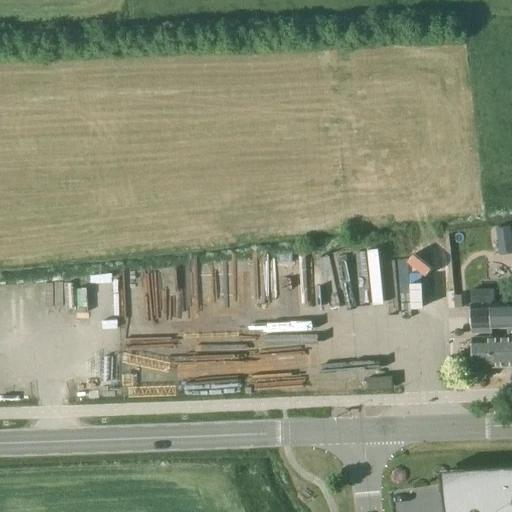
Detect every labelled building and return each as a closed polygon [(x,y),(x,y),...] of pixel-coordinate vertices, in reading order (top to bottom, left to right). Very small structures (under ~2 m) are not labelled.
[(365,282),(349,235),(328,242),(343,290),(365,282)] [(445,295),(443,244),(388,247),(389,270),(414,269),(415,296),(445,295)] [(277,279),(283,274),(264,249),(257,254),(277,279)] [(322,251),(310,256),(334,314),(347,308),(322,251)] [(202,296),(210,288),(191,269),(183,276),(202,296)] [(127,273),(119,282),(144,303),(151,294),(127,273)] [(493,303),(494,303),(494,289),(472,289),(473,304),(493,303)] [(108,306),(122,324),(130,317),(116,300),(108,306)] [(473,368),(511,366),(511,326),(494,327),(493,303),(473,304),(471,304),(471,329),(471,334),(492,334),(492,329),(507,329),(507,337),(472,338),(473,368)] [(511,303),(494,303),(493,303),(494,327),(511,326),(511,303)] [(511,511),(511,468),(461,472),(466,511),(511,511)]
